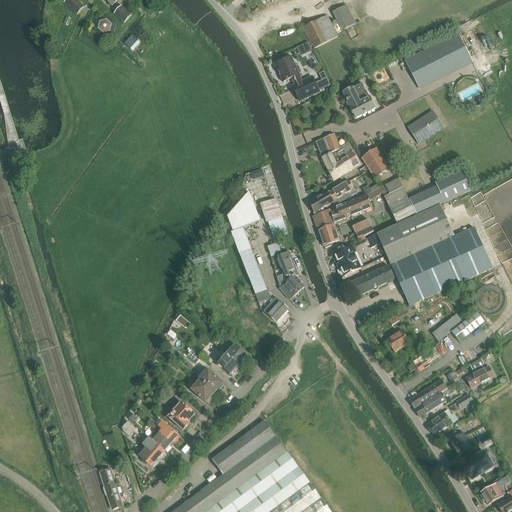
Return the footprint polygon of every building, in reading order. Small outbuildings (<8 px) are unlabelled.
[(68,0),(65,4),(77,16),(84,8),(75,0),(68,0)] [(357,25),(347,6),(333,13),(343,32),(357,25)] [(122,7),(115,14),(125,23),(131,16),(122,7)] [(302,30),(313,51),(338,38),(327,17),(302,30)] [(113,31),(111,20),(100,22),(101,32),(113,31)] [(133,51),(142,42),(135,35),(126,44),(133,51)] [(405,62),(420,91),(473,64),(458,35),(405,62)] [(303,82),(300,76),(301,74),(301,72),(300,68),(299,68),(299,67),(298,67),(297,66),(294,67),(290,58),(275,65),(283,84),(295,79),(298,85),(293,87),(300,102),(320,94),(313,78),(303,82)] [(484,92),(485,89),(484,86),(483,83),(482,80),(480,78),(478,76),(475,74),(470,73),(466,73),(464,74),(460,75),(458,77),(456,79),(454,82),(453,85),(453,89),(453,92),(454,95),(456,98),(458,100),(460,103),(462,104),(466,105),(468,105),(471,105),(474,104),(477,103),(480,100),(482,98),(483,95),(484,92)] [(343,95),(356,120),(376,110),(370,98),(363,84),(354,89),(343,95)] [(419,145),(444,128),(432,111),(408,128),(419,145)] [(348,159),(354,169),(360,166),(352,152),(352,151),(349,145),(340,149),(335,136),(324,140),(330,155),(337,166),(348,159)] [(330,155),(324,140),(316,143),(323,159),(321,160),(334,182),(354,169),(348,159),(337,166),(330,155)] [(362,160),(375,181),(391,170),(378,150),(362,160)] [(254,180),(265,176),(263,169),(252,173),(254,180)] [(383,195),(389,208),(408,199),(398,180),(385,187),(384,186),(381,189),(385,194),(383,195)] [(329,194),(334,204),(336,207),(358,194),(354,187),(352,188),(349,182),(329,194)] [(370,190),(372,194),(381,189),(378,186),(370,190)] [(367,196),(370,203),(383,195),(385,194),(381,189),(372,194),(367,196)] [(227,219),(233,233),(261,223),(249,193),(227,219)] [(334,204),(329,194),(310,205),(314,216),(334,204)] [(356,200),(362,215),(373,210),(370,203),(367,196),(356,200)] [(408,199),(389,208),(398,225),(416,216),(408,199)] [(347,204),(352,218),(362,215),(356,200),(347,204)] [(263,205),(275,241),(287,237),(276,201),(263,205)] [(335,227),(336,230),(339,229),(338,227),(348,223),(347,220),(352,218),(347,204),(330,211),(335,227)] [(377,235),(381,245),(410,307),(493,269),(474,228),(455,237),(441,206),(377,235)] [(312,218),(317,233),(335,227),(330,211),(312,218)] [(372,238),(372,237),(371,235),(374,233),(368,221),(353,229),(360,244),(365,242),(372,238)] [(335,227),(317,233),(323,248),(324,248),(325,249),(331,247),(331,245),(340,242),(336,230),(335,227)] [(235,242),(252,288),(264,283),(244,231),(233,234),(236,242),(235,242)] [(372,238),(365,242),(366,241),(368,245),(369,245),(371,250),(381,245),(377,235),(372,237),(372,238)] [(267,248),(271,259),(281,255),(277,244),(267,248)] [(334,255),(345,277),(361,270),(354,254),(356,253),(353,247),(334,255)] [(295,298),(305,288),(297,278),(299,277),(290,253),(278,258),(283,272),(284,272),(285,275),(277,279),(280,290),(280,291),(290,302),(295,298)] [(392,285),(396,283),(389,266),(351,284),(358,299),(372,292),(375,293),(378,292),(379,289),(391,283),(392,285)] [(264,283),(252,288),(258,304),(271,300),(264,283)] [(264,312),(276,324),(285,314),(288,310),(276,299),(264,312)] [(452,334),(459,343),(485,323),(477,314),(452,334)] [(393,326),(400,322),(396,315),(390,319),(393,326)] [(457,316),(433,335),(439,343),(463,324),(457,316)] [(257,317),(242,332),(258,347),(272,332),(257,317)] [(387,341),(395,354),(410,344),(402,332),(387,341)] [(484,343),(462,354),(468,364),(489,353),(484,343)] [(226,355),(240,368),(244,363),(244,362),(248,357),(235,346),(226,355)] [(411,351),(416,358),(423,353),(418,346),(411,351)] [(413,362),(420,373),(430,367),(429,365),(443,357),(437,348),(413,362)] [(240,368),(226,355),(218,365),(231,376),(235,372),(236,373),(240,368)] [(466,379),(472,390),(494,378),(489,368),(480,372),(479,368),(485,365),(482,360),(471,365),(475,374),(466,379)] [(200,382),(214,394),(218,390),(219,391),(224,386),(222,385),(223,384),(209,372),(200,382)] [(458,378),(451,383),(454,388),(456,387),(461,384),(458,378)] [(431,388),(437,398),(442,395),(441,395),(451,389),(446,380),(443,382),(442,381),(431,388)] [(214,394),(200,382),(192,391),(206,404),(207,403),(208,404),(213,399),(211,398),(214,394)] [(462,384),(456,387),(461,394),(466,390),(462,384)] [(421,395),(427,404),(437,398),(431,388),(421,395)] [(410,401),(416,411),(427,404),(421,395),(410,401)] [(442,395),(437,398),(427,404),(416,411),(421,419),(446,402),(442,395)] [(469,396),(461,401),(465,408),(473,403),(469,396)] [(188,425),(196,416),(182,403),(176,410),(174,408),(166,417),(167,419),(183,433),(190,426),(188,425)] [(426,426),(434,437),(458,421),(454,415),(452,416),(448,411),(426,426)] [(133,415),(129,420),(133,424),(138,419),(133,415)] [(125,426),(133,433),(136,430),(128,422),(127,424),(126,422),(124,424),(125,426)] [(175,511),(331,511),(265,422),(212,461),(223,476),(175,511)] [(156,431),(172,445),(179,437),(163,423),(156,431)] [(133,433),(125,426),(122,429),(123,432),(129,438),(133,433)] [(153,442),(165,453),(172,445),(156,431),(152,435),(156,438),(153,442)] [(447,438),(458,456),(466,451),(468,453),(473,450),(463,434),(458,437),(456,433),(447,438)] [(143,447),(158,461),(165,453),(153,442),(151,445),(147,442),(143,447)] [(158,461),(143,447),(139,451),(143,454),(140,457),(144,461),(143,462),(143,463),(146,465),(147,465),(148,464),(152,468),(158,461)] [(484,452),(463,465),(471,477),(473,480),(494,468),(484,452)] [(104,490),(105,493),(117,489),(111,471),(101,474),(105,489),(104,490)] [(481,494),(488,506),(504,497),(501,493),(505,491),(503,488),(511,483),(509,477),(481,494)] [(117,489),(105,493),(106,496),(107,496),(112,511),(123,507),(120,499),(124,498),(120,488),(117,489)] [(511,511),(511,498),(498,507),(501,511),(511,511)]
